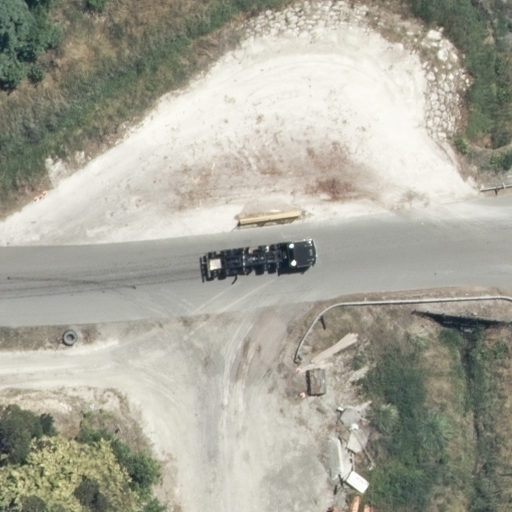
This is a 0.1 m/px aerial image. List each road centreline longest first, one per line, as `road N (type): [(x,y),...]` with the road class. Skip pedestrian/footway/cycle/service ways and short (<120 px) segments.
road 1 (track): [(228,511),(208,268)]
road 2 (track): [(0,382),(216,357)]
